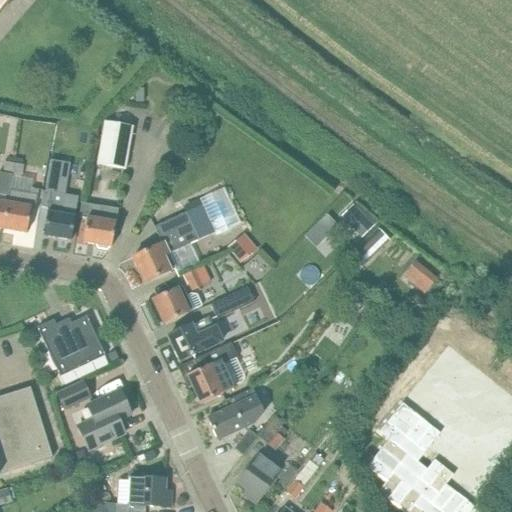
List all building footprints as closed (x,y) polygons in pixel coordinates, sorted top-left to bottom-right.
[(0,0),(0,10),(8,0),(0,0)] [(125,169),(132,127),(105,122),(97,165),(125,169)] [(12,176),(15,158),(7,157),(6,162),(5,162),(3,173),(0,173),(0,228),(4,229),(10,192),(9,192),(12,176)] [(21,177),(22,165),(23,160),(15,158),(12,176),(21,177)] [(47,216),(43,236),(71,241),(74,221),(79,197),(65,195),(67,186),(71,163),(50,160),(44,193),(51,194),(47,216)] [(116,183),(114,197),(130,199),(132,185),(116,183)] [(34,211),(37,191),(31,190),(30,196),(10,192),(4,229),(26,233),(30,210),(34,211)] [(111,248),(114,228),(118,210),(81,204),(79,218),(87,219),(83,243),(97,246),(98,248),(106,250),(108,247),(111,248)] [(354,204),(342,216),(362,236),(374,225),(354,204)] [(144,283),(162,275),(175,269),(168,254),(198,240),(216,232),(203,205),(185,213),(154,227),(162,244),(132,258),(144,283)] [(240,263),(256,250),(244,235),(227,248),(240,263)] [(429,252),(413,269),(435,290),(451,273),(429,252)] [(193,290),(210,281),(202,267),(183,277),(188,285),(190,284),(193,290)] [(186,298),(181,287),(170,292),(152,301),(163,324),(181,316),(202,306),(197,296),(192,295),(186,298)] [(218,319),(253,302),(247,288),(211,304),(218,319)] [(105,356),(86,316),(71,324),(69,319),(55,325),(53,320),(37,328),(60,377),(76,370),(76,368),(88,363),(88,364),(105,356)] [(214,329),(208,318),(190,326),(186,327),(168,336),(180,361),(221,342),(215,328),(214,329)] [(200,404),(219,396),(234,388),(244,383),(246,377),(238,359),(231,344),(193,361),(198,371),(187,376),(200,404)] [(351,359),(339,369),(350,381),(362,371),(351,359)] [(83,381),(55,394),(64,412),(91,399),(83,381)] [(0,474),(52,458),(30,388),(0,397),(0,474)] [(225,410),(207,419),(217,441),(254,424),(263,413),(259,404),(253,390),(252,389),(229,400),(232,407),(225,410)] [(93,419),(77,427),(82,437),(88,450),(90,449),(95,452),(103,448),(104,442),(110,439),(125,433),(119,420),(131,414),(120,391),(87,407),(92,418),(93,419)] [(366,468),(387,485),(379,494),(401,511),(470,511),(474,508),(446,485),(453,475),(425,453),(440,434),(402,404),(379,432),(389,440),(366,468)] [(264,430),(258,437),(275,451),(284,440),(281,438),(286,431),(281,427),(283,424),(278,419),(275,417),(275,416),(264,430)] [(243,456),(258,437),(249,430),(234,449),(243,456)] [(295,499),(318,468),(324,460),(315,453),(309,461),(286,492),(295,499)] [(258,454),(237,482),(247,490),(243,495),(256,505),(281,471),(258,454)] [(286,489),(299,472),(290,465),(278,483),(286,489)] [(165,492),(165,479),(126,477),(126,481),(116,480),(114,505),(104,504),(105,506),(108,511),(144,511),(145,507),(170,508),(171,492),(165,492)] [(0,505),(11,502),(10,501),(15,500),(11,488),(6,490),(0,491),(0,505)]
